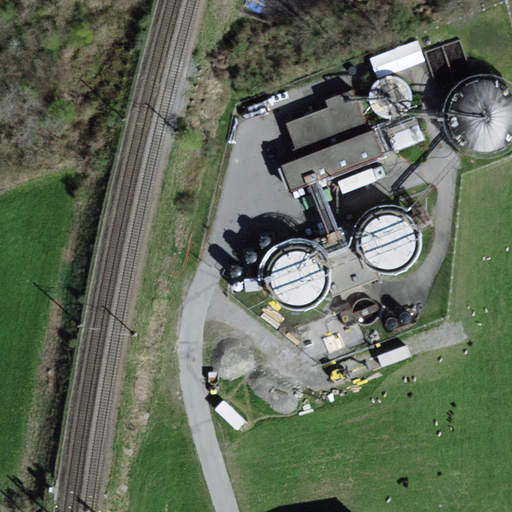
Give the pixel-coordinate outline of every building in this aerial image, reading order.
[(371,48),(375,68),(423,57),(419,38),(371,48)] [(479,154),(494,155),(508,151),(511,148),(511,77),(508,75),(495,71),(481,71),(469,76),(458,84),(450,96),(447,110),(448,125),(455,138),(466,148),(479,154)] [(402,75),(272,120),(295,187),(425,142),(402,75)] [(390,273),(402,272),(413,267),(423,259),(429,248),(432,234),(430,221),(423,209),(413,201),(400,196),(387,196),(374,200),(364,208),(356,219),(354,231),(355,244),(360,255),(368,264),(378,270),(390,273)] [(298,314),(311,313),(322,308),(331,299),(337,288),(339,276),(337,265),(331,254),(322,246),(311,241),(299,239),(288,242),(277,248),(269,257),(264,269),(264,282),(268,294),(275,304),(286,311),(298,314)]
